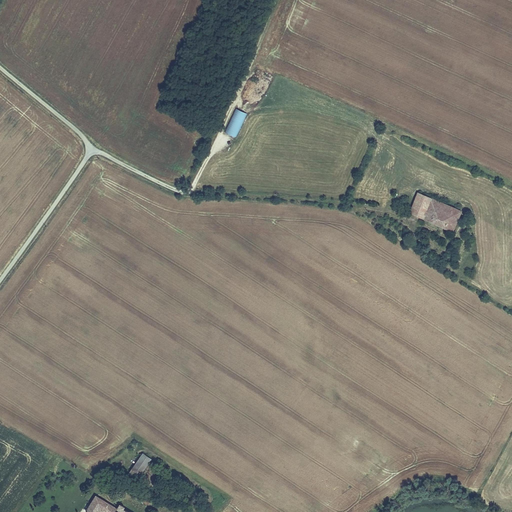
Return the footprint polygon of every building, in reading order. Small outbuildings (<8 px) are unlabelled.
[(235,108),(224,132),(236,137),(247,113),(235,108)] [(418,193),(415,200),(428,206),(423,219),(445,228),(449,217),(457,220),(461,212),(418,193)] [(428,206),(415,200),(410,213),(423,219),(428,206)] [(452,231),(457,220),(449,217),(445,228),(452,231)] [(144,454),(131,473),(139,479),(152,460),(144,454)] [(96,496),(87,511),(99,511),(101,510),(104,511),(128,511),(123,509),(124,507),(121,505),(119,509),(96,496)]
